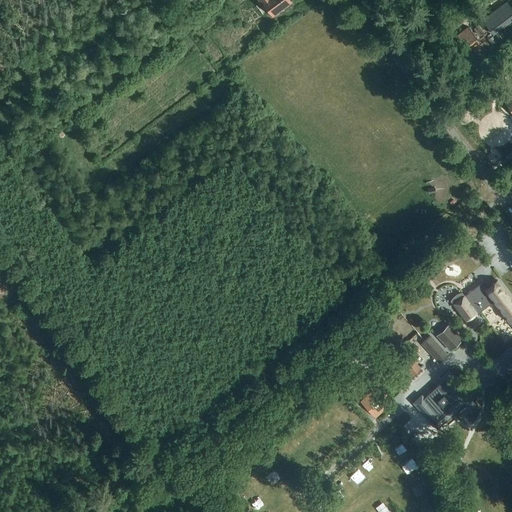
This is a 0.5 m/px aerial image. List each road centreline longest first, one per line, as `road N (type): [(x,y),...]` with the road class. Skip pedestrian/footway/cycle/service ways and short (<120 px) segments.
road 1 (track): [(448,224),(152,451)]
road 2 (tertiary): [(511,212),(354,0)]
